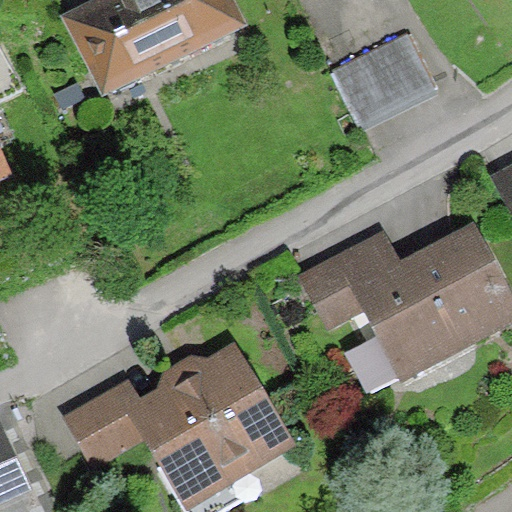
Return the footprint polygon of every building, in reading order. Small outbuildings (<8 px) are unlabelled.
[(71,0),(66,2),(105,79),(237,13),(230,0),(71,0)] [(331,60),(357,116),(437,78),(410,23),(331,60)] [(509,223),(511,221),(511,154),(483,169),(509,223)] [(354,298),(383,355),(453,320),(461,336),(511,309),(511,306),(466,218),(384,260),(371,233),(294,272),(318,317),(354,298)] [(148,423),(184,484),(278,429),(230,347),(197,366),(190,353),(160,371),(167,383),(134,403),(118,377),(63,409),(91,456),(148,423)]
